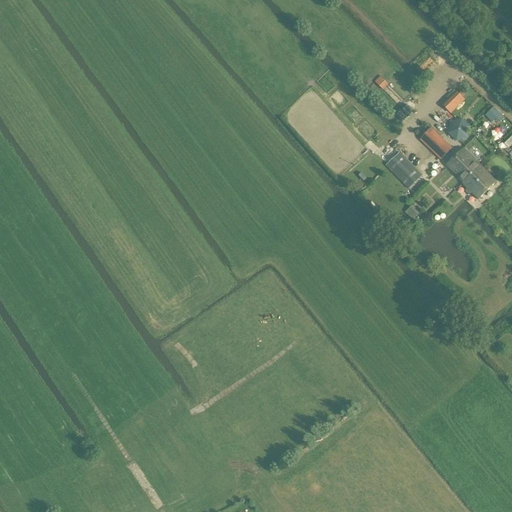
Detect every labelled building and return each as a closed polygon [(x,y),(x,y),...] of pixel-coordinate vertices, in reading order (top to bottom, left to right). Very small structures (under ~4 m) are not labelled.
[(451,122),(448,134),(456,141),(467,138),(470,127),(462,119),(451,122)] [(441,160),(452,148),(431,128),(419,140),(441,160)] [(478,200),(496,183),(463,149),(446,165),(463,183),(462,184),(478,200)] [(399,153),(386,166),(409,189),(422,176),(399,153)] [(103,511),(93,492),(56,432),(39,442),(68,488),(52,496),(58,511),(103,511)] [(108,493),(118,511),(151,511),(132,479),(108,493)]
